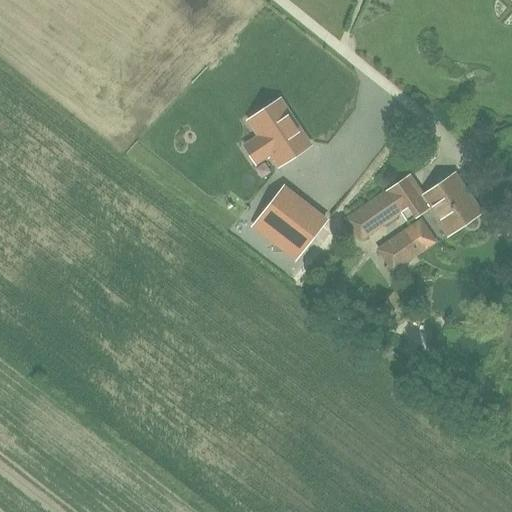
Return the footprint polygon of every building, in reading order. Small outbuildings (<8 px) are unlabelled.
[(256,141),(248,146),(259,162),(267,157),(270,155),(279,168),(290,160),(299,154),(310,147),(280,101),(269,109),(259,115),(248,122),(259,139),(256,141)] [(407,209),(401,214),(407,224),(429,209),(447,236),(464,225),(465,228),(468,230),(472,231),(476,230),(479,226),(480,222),(478,218),(476,216),(480,214),(455,177),(424,198),(411,179),(394,190),(407,209)] [(282,190),(281,191),(268,208),(259,220),(301,253),(324,224),(303,206),(283,191),(282,190)] [(361,241),(401,214),(407,209),(394,190),(348,221),(361,241)] [(377,248),(393,271),(431,244),(415,222),(377,248)] [(382,306),(393,330),(415,320),(404,296),(382,306)]
